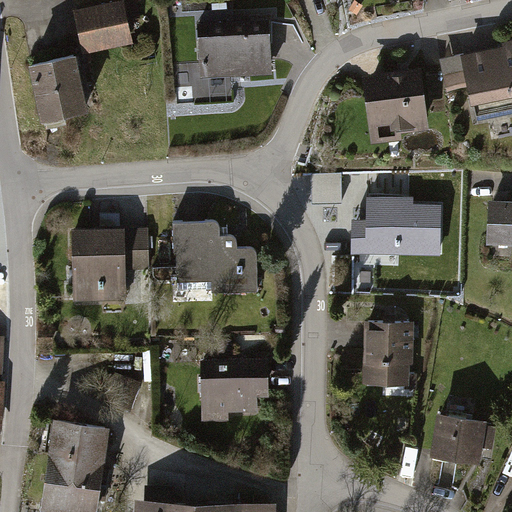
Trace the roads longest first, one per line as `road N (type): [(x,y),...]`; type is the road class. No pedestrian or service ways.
road 1 (residential): [(269,175),(316,75),(347,48),(511,8)]
road 2 (residential): [(269,175),(316,263),(313,480)]
road 3 (residential): [(14,184),(23,385),(12,479)]
road 4 (residential): [(14,184),(210,170),(269,175)]
road 5 (residential): [(313,480),(391,491),(434,511)]
